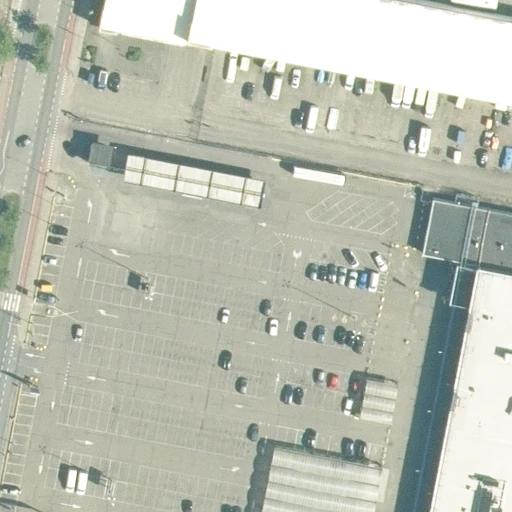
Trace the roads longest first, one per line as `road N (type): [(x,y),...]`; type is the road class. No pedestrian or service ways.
road 1 (unclassified): [(0,340),(42,123)]
road 2 (unclassified): [(42,123),(66,0)]
